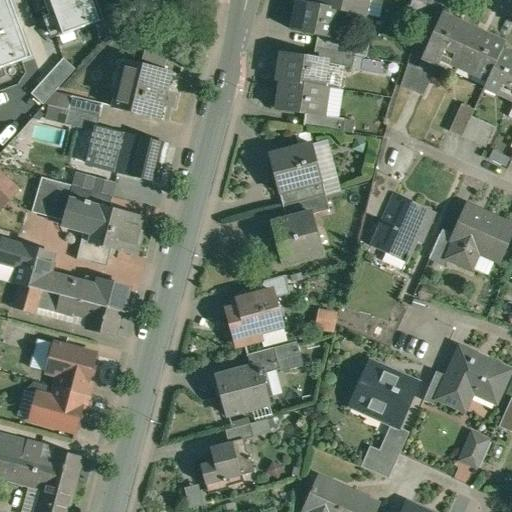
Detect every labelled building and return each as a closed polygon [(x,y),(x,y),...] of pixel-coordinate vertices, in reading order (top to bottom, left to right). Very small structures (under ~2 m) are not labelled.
[(10,0),(0,0),(0,70),(32,58),(10,0)] [(96,0),(44,0),(58,38),(104,21),(96,0)] [(368,0),(320,0),(319,6),(343,11),(365,15),(368,0)] [(429,1),(425,0),(412,0),(405,23),(421,27),(429,1)] [(319,6),(298,2),(293,31),(318,36),(338,40),(338,38),(343,11),(319,6)] [(474,30),(443,16),(424,58),(440,65),(443,58),(458,65),(474,30)] [(181,34),(159,28),(157,39),(178,44),(181,34)] [(505,44),(474,30),(458,65),(476,73),(478,69),(491,74),(502,52),(505,44)] [(358,42),(338,38),(338,40),(318,36),(316,47),(355,55),(358,42)] [(355,55),(316,47),(313,59),(329,61),(328,64),(353,68),(355,55)] [(511,56),(502,52),(491,74),(488,82),(500,87),(499,92),(511,98),(511,56)] [(313,59),(283,54),(278,81),(283,81),(324,88),(326,77),(328,64),(329,61),(313,59)] [(63,59),(31,94),(43,105),(75,69),(63,59)] [(171,72),(126,61),(115,108),(160,119),(171,72)] [(433,75),(408,64),(401,86),(424,96),(433,75)] [(324,88),(283,81),(278,111),(309,116),(324,118),(324,115),(328,88),(324,88)] [(105,103),(74,96),(70,109),(102,117),(105,103)] [(475,110),(462,105),(451,131),(463,136),(472,117),(475,110)] [(102,117),(70,109),(67,124),(98,132),(102,117)] [(346,118),(324,115),(324,118),(309,116),(308,126),(344,132),(346,118)] [(494,127),(472,117),(463,136),(484,146),(494,127)] [(126,136),(104,130),(98,154),(119,160),(121,152),(126,136)] [(166,146),(126,136),(121,152),(134,155),(129,173),(157,180),(166,146)] [(313,145),(270,156),(280,193),(322,182),(313,145)] [(20,189),(0,171),(0,207),(2,209),(20,189)] [(401,182),(376,171),(369,201),(387,209),(394,194),(395,195),(401,182)] [(73,186),(42,178),(33,213),(63,221),(70,198),(73,186)] [(322,182),(280,193),(284,207),(326,196),(322,182)] [(112,197),(73,186),(70,198),(109,209),(112,197)] [(395,195),(394,194),(387,209),(371,245),(386,252),(388,248),(410,257),(422,232),(427,234),(436,213),(395,195)] [(326,196),(284,207),(287,221),(313,214),(314,215),(330,211),(326,196)] [(109,209),(70,198),(63,221),(95,229),(91,241),(90,244),(111,249),(136,257),(147,219),(109,209)] [(511,232),(511,224),(465,205),(451,239),(456,241),(448,259),(471,268),(478,252),(500,261),(511,232)] [(287,221),(273,224),(274,226),(276,225),(279,239),(278,240),(284,264),(324,254),(314,215),(313,214),(287,221)] [(451,239),(440,234),(429,260),(445,267),(448,259),(456,241),(451,239)] [(111,249),(90,244),(91,241),(82,239),(78,260),(108,267),(111,249)] [(130,288),(100,280),(98,287),(48,274),(53,255),(4,241),(0,256),(0,261),(20,267),(15,284),(19,285),(19,284),(43,290),(123,312),(130,288)] [(286,276),(254,284),(257,296),(274,292),(276,298),(291,294),(286,276)] [(43,290),(19,284),(19,285),(13,308),(37,314),(38,309),(43,290)] [(123,312),(43,290),(38,309),(74,318),(75,314),(90,318),(87,328),(117,336),(123,312)] [(253,305),(229,312),(238,346),(262,339),(260,333),(278,328),(273,312),(279,311),(276,298),(274,292),(257,296),(251,298),(253,305)] [(336,314),(319,311),(316,330),(334,332),(336,314)] [(298,342),(275,348),(278,361),(301,355),(298,342)] [(96,355),(52,343),(48,357),(52,358),(48,372),(58,375),(89,383),(89,382),(96,355)] [(275,348),(248,355),(251,369),(261,366),(263,374),(281,370),(282,373),(304,367),(301,355),(278,361),(275,348)] [(448,376),(437,400),(438,400),(465,411),(466,410),(461,407),(469,390),(497,403),(511,371),(461,348),(448,376)] [(417,383),(371,362),(351,406),(368,414),(371,408),(399,421),(397,426),(397,427),(417,383)] [(251,369),(229,375),(230,376),(220,379),(219,378),(217,378),(228,416),(255,408),(254,403),(270,398),(263,374),(261,366),(251,369)] [(437,371),(424,400),(436,406),(438,400),(437,400),(448,376),(437,371)] [(89,383),(58,375),(55,387),(90,396),(93,383),(89,382),(89,383)] [(55,388),(35,382),(26,392),(38,395),(52,398),(55,388)] [(90,396),(55,387),(55,388),(52,398),(83,408),(86,409),(90,396)] [(83,408),(52,398),(38,395),(32,419),(76,431),(83,408)] [(511,398),(499,427),(511,432),(511,398)] [(251,425),(227,431),(230,443),(245,439),(245,440),(254,438),(251,425)] [(397,426),(396,426),(386,448),(400,454),(409,433),(397,427),(397,426)] [(488,441),(473,435),(462,460),(477,467),(488,441)] [(225,447),(212,450),(215,462),(202,466),(209,491),(229,485),(228,480),(256,472),(251,453),(249,453),(245,440),(245,439),(230,443),(224,445),(225,447)] [(54,450),(44,448),(44,447),(28,442),(26,450),(20,449),(0,443),(0,461),(78,481),(84,458),(54,450)] [(386,448),(382,458),(368,452),(362,467),(389,479),(400,454),(386,448)] [(69,511),(78,481),(0,461),(0,479),(4,480),(26,486),(27,483),(44,488),(37,511),(69,511)] [(376,511),(379,504),(318,479),(305,511),(306,511),(376,511)] [(188,488),(193,509),(210,505),(205,484),(188,488)]
